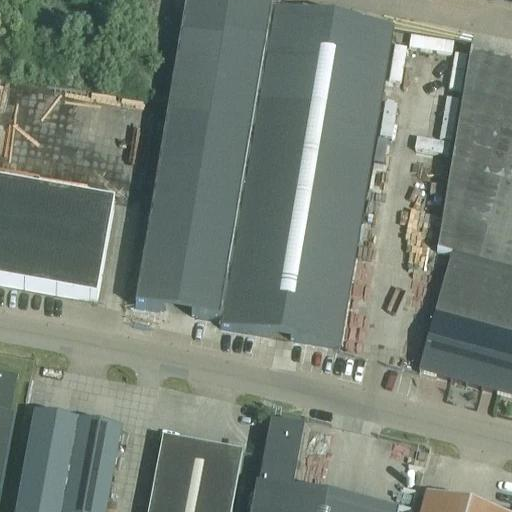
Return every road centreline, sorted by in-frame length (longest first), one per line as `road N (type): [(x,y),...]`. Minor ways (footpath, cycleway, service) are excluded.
road 1 (unclassified): [(511,443),(0,328)]
road 2 (unclassified): [(511,28),(374,0)]
